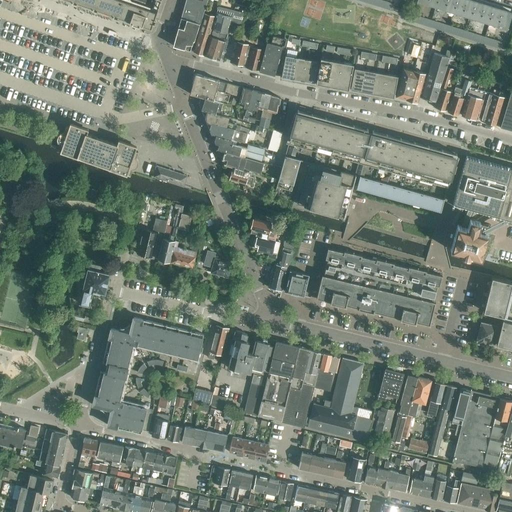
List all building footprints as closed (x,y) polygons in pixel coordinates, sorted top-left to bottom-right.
[(90,7),(90,6),(101,10),(100,10),(101,11),(102,10),(110,13),(109,13),(111,14),(111,13),(121,17),(122,18),(122,17),(130,20),(130,21),(131,21),(131,20),(141,24),(141,25),(142,25),(143,24),(150,27),(150,28),(151,28),(152,27),(151,27),(152,23),(153,24),(153,22),(154,19),(155,18),(154,18),(156,12),(157,13),(157,11),(156,11),(158,6),(159,7),(159,5),(160,0),(72,0),(80,2),(80,3),(81,4),(81,3),(89,6),(90,7)] [(185,0),(178,27),(178,28),(176,34),(173,45),(184,49),(185,49),(190,51),(193,41),(194,41),(199,24),(200,24),(207,0),(185,0)] [(247,0),(246,6),(256,9),(258,0),(247,0)] [(382,0),(376,0),(375,5),(393,10),(395,4),(382,0)] [(437,0),(435,6),(453,12),(456,0),(437,0)] [(456,0),(453,12),(471,17),(476,0),(474,0),(456,0)] [(471,17),(489,23),(494,6),(476,0),(471,17)] [(494,6),(489,23),(507,28),(511,12),(494,6)] [(237,10),(235,20),(243,22),(245,11),(237,10)] [(217,13),(217,12),(216,12),(212,29),(228,33),(232,17),(217,13)] [(203,55),(204,55),(211,29),(215,16),(205,14),(199,35),(194,52),(203,55)] [(411,21),(429,26),(431,20),(414,14),(411,21)] [(429,26),(447,32),(449,25),(431,20),(429,26)] [(447,32),(465,37),(467,31),(449,25),(447,32)] [(465,37),(482,43),(488,27),(487,26),(484,36),(467,31),(465,37)] [(488,27),(482,43),(504,50),(507,41),(503,40),(502,42),(488,37),(491,28),(488,27)] [(421,30),(413,57),(415,58),(428,62),(431,63),(434,53),(439,35),(421,30)] [(25,31),(21,44),(47,52),(51,39),(25,31)] [(204,55),(220,60),(226,41),(210,36),(204,55)] [(265,48),(267,40),(257,38),(256,46),(265,48)] [(238,41),(232,62),(242,65),(242,66),(247,67),(247,68),(257,70),(262,49),(252,47),(251,50),(247,49),(248,44),(238,41)] [(259,71),(275,75),(282,46),(267,42),(259,71)] [(281,76),(292,79),(296,57),(285,55),(281,76)] [(292,79),(303,81),(307,59),(296,57),(292,79)] [(316,83),(327,85),(332,59),(321,57),(316,83)] [(307,59),(303,81),(314,83),(318,61),(307,59)] [(327,85),(338,87),(342,61),(332,59),(327,85)] [(342,61),(338,87),(349,89),(354,63),(342,61)] [(351,89),(362,92),(366,70),(355,68),(351,89)] [(406,99),(417,102),(425,73),(414,70),(404,68),(396,96),(406,99)] [(450,80),(452,70),(446,68),(441,86),(434,107),(445,110),(452,90),(446,88),(448,80),(450,80)] [(362,92),(372,93),(376,72),(366,70),(362,92)] [(372,93),(383,95),(387,74),(376,72),(372,93)] [(193,83),(220,91),(220,90),(225,92),(238,96),(241,87),(219,80),(218,80),(204,76),(202,75),(202,76),(197,74),(196,73),(195,75),(193,83)] [(387,74),(383,95),(394,98),(398,76),(387,74)] [(50,75),(48,82),(102,99),(106,87),(82,79),(80,85),(50,75)] [(447,111),(458,114),(463,102),(465,102),(471,83),(464,81),(459,96),(453,94),(447,111)] [(198,95),(201,96),(213,100),(213,99),(222,102),(225,92),(220,90),(220,91),(193,83),(193,84),(190,92),(190,93),(191,94),(197,95),(198,96),(198,95)] [(439,88),(425,84),(422,98),(435,101),(439,88)] [(244,107),(247,108),(252,90),(243,87),(239,102),(245,104),(244,107)] [(468,94),(462,115),(478,120),(478,119),(480,120),(489,92),(470,87),(468,94)] [(500,126),(511,129),(511,87),(509,97),(508,98),(500,126)] [(257,110),(258,108),(262,92),(252,90),(247,108),(247,110),(252,111),(253,109),(257,110)] [(259,126),(263,127),(271,94),(262,92),(258,108),(263,109),(259,126)] [(480,120),(500,126),(508,98),(489,92),(480,120)] [(271,94),(263,127),(268,128),(272,112),(278,113),(281,97),(271,94)] [(202,109),(207,111),(221,115),(222,110),(221,110),(223,102),(222,102),(213,99),(213,100),(201,96),(199,103),(202,109)] [(289,143),(286,142),(286,143),(359,163),(368,130),(368,129),(367,128),(367,129),(358,127),(358,125),(355,125),(355,126),(354,126),(354,125),(353,125),(344,123),(344,122),(342,121),(341,122),(340,122),(341,121),(339,121),(330,119),(330,118),(328,117),(327,118),(327,117),(325,117),(325,118),(316,115),(316,114),(314,113),(313,114),(313,113),(312,113),(311,114),(303,112),(299,111),(299,110),(298,109),(297,110),(289,143)] [(205,118),(207,122),(211,123),(235,129),(237,124),(228,122),(229,117),(221,115),(207,111),(205,118)] [(207,122),(211,133),(233,139),(236,140),(237,140),(238,135),(238,134),(247,137),(248,135),(249,132),(239,129),(240,125),(237,124),(235,129),(211,123),(207,122)] [(58,140),(60,143),(58,149),(130,174),(132,169),(136,167),(138,164),(138,160),(136,157),(138,151),(135,150),(137,146),(119,139),(117,144),(87,133),(88,129),(70,123),(69,127),(66,126),(64,132),(60,133),(58,136),(58,140)] [(282,132),(276,130),(268,128),(263,147),(276,151),(279,142),(280,142),(279,141),(282,132)] [(372,131),(363,164),(450,188),(450,187),(448,187),(452,171),(455,171),(457,164),(454,163),(457,153),(456,153),(446,151),(447,150),(444,149),(444,150),(443,150),(443,149),(442,149),(442,150),(433,147),(433,146),(430,145),(430,146),(429,146),(428,145),(428,146),(419,143),(419,142),(416,141),(416,143),(415,142),(414,141),(414,142),(405,139),(405,138),(403,138),(402,139),(401,139),(402,138),(400,138),(391,136),(391,135),(389,134),(388,135),(388,134),(386,134),(380,133),(380,132),(376,130),(376,131),(374,131),(374,130),(372,130),(372,131)] [(211,133),(218,149),(241,155),(241,156),(247,157),(246,158),(261,162),(265,149),(248,144),(247,148),(232,143),(233,139),(211,133)] [(289,146),(287,153),(295,155),(297,148),(289,146)] [(224,163),(233,166),(243,169),(243,168),(246,158),(247,157),(241,156),(241,155),(218,149),(224,163)] [(266,153),(264,163),(274,165),(280,167),(282,157),(276,155),(266,153)] [(285,155),(276,189),(277,186),(292,190),(300,160),(310,163),(298,204),(343,217),(344,217),(345,216),(344,216),(347,207),(348,206),(347,205),(350,196),(350,195),(353,186),(353,185),(356,175),(356,174),(285,155)] [(481,258),(488,233),(482,232),(478,231),(478,229),(480,222),(470,219),(468,228),(465,227),(473,209),(503,217),(503,219),(508,220),(508,219),(511,219),(511,168),(466,156),(453,203),(455,204),(454,206),(463,209),(464,206),(469,208),(462,226),(458,225),(451,250),(481,258)] [(246,158),(243,168),(261,173),(264,163),(261,162),(246,158)] [(157,165),(156,168),(153,176),(184,186),(187,175),(157,165)] [(230,178),(252,184),(254,177),(250,175),(251,171),(233,166),(232,171),(231,171),(229,172),(228,175),(229,176),(230,177),(230,178)] [(445,198),(360,175),(357,187),(358,187),(358,186),(365,188),(365,190),(378,194),(378,192),(385,194),(386,195),(386,194),(393,196),(392,198),(405,201),(406,200),(413,202),(414,203),(414,202),(420,204),(420,205),(433,209),(434,207),(440,209),(440,210),(441,210),(445,198)] [(178,209),(173,227),(174,227),(178,228),(183,206),(183,205),(179,204),(176,204),(175,208),(178,209)] [(183,206),(182,213),(178,228),(188,230),(191,216),(191,215),(192,213),(193,213),(194,209),(183,206)] [(272,212),(271,218),(280,220),(281,214),(282,214),(272,211),(272,212)] [(251,227),(250,231),(260,234),(260,236),(275,240),(277,232),(272,231),(271,236),(268,235),(271,223),(253,218),(253,219),(251,220),(250,224),(251,226),(251,227)] [(143,229),(137,253),(152,257),(158,231),(164,232),(167,220),(161,219),(159,226),(154,224),(152,231),(143,229)] [(283,238),(293,241),(298,222),(289,219),(283,238)] [(482,232),(508,220),(503,219),(478,229),(478,231),(482,232)] [(166,225),(165,232),(172,234),(174,227),(173,227),(166,225)] [(158,259),(170,262),(174,246),(175,241),(178,228),(174,227),(172,234),(172,235),(171,235),(170,240),(163,238),(158,259)] [(256,248),(257,248),(257,249),(269,252),(268,257),(276,259),(277,254),(272,253),(275,240),(257,236),(254,244),(255,245),(256,248)] [(178,242),(175,241),(174,246),(170,262),(181,264),(185,249),(177,247),(178,242)] [(269,287),(281,290),(292,250),(292,247),(284,245),(284,248),(283,248),(279,264),(275,263),(269,287)] [(326,257),(325,259),(327,259),(323,275),(322,274),(322,276),(317,296),(316,298),(330,301),(330,302),(346,306),(346,305),(358,308),(358,309),(374,313),(374,311),(400,318),(400,319),(416,323),(416,322),(430,325),(430,324),(435,303),(436,302),(434,301),(438,286),(440,286),(440,285),(442,277),(442,275),(426,272),(427,271),(409,266),(409,267),(394,264),(394,263),(376,258),(376,260),(362,256),(362,255),(344,251),(344,252),(328,248),(328,249),(326,257)] [(185,249),(181,264),(193,267),(196,251),(185,249)] [(208,250),(204,264),(212,266),(211,272),(228,277),(232,262),(226,260),(227,255),(221,254),(219,259),(215,257),(214,257),(215,252),(208,250)] [(110,282),(110,281),(109,281),(108,280),(110,273),(100,271),(101,267),(100,265),(91,263),(89,264),(88,268),(80,303),(89,305),(92,293),(100,295),(101,292),(105,293),(107,286),(108,286),(109,285),(109,284),(110,283),(110,282)] [(309,274),(290,270),(285,291),(304,296),(309,274)] [(511,281),(492,277),(484,311),(503,316),(497,344),(511,347),(511,281)] [(73,300),(79,302),(83,288),(77,286),(73,300)] [(84,322),(94,325),(97,314),(86,312),(84,322)] [(197,359),(204,334),(133,317),(130,332),(111,328),(103,362),(107,363),(105,371),(101,370),(92,404),(111,409),(107,425),(141,433),(142,430),(148,431),(153,409),(120,401),(134,343),(197,359)] [(494,325),(481,322),(477,339),(478,340),(477,342),(486,344),(486,342),(494,344),(499,326),(498,326),(500,318),(496,317),(494,325)] [(222,354),(229,328),(216,325),(214,334),(212,342),(208,357),(214,358),(215,353),(222,354)] [(77,337),(85,339),(86,335),(90,336),(90,335),(91,335),(92,334),(86,332),(87,331),(92,332),(92,331),(91,331),(91,330),(87,329),(87,328),(79,326),(78,331),(79,331),(77,337)] [(254,373),(267,376),(276,340),(270,339),(269,342),(256,339),(257,336),(256,336),(253,347),(248,346),(249,341),(246,340),(248,334),(235,330),(233,338),(235,339),(228,366),(254,373)] [(258,415),(281,420),(299,346),(298,346),(277,341),(276,340),(267,376),(258,415)] [(299,346),(281,420),(281,421),(304,427),(317,373),(310,371),(309,376),(304,374),(311,349),(299,346)] [(312,349),(311,349),(304,374),(309,376),(310,371),(317,373),(322,352),(321,352),(312,349)] [(319,368),(314,387),(332,391),(336,372),(340,356),(323,352),(319,368)] [(361,372),(364,362),(343,357),(332,401),(325,399),(324,405),(313,403),(309,418),(307,426),(366,441),(372,419),(356,415),(358,408),(353,406),(361,372)] [(386,368),(378,397),(396,402),(401,381),(403,373),(386,368)] [(258,416),(267,376),(254,373),(244,412),(258,416)] [(388,441),(387,447),(398,449),(400,442),(408,414),(410,406),(412,399),(417,377),(408,374),(403,392),(400,403),(401,404),(399,414),(397,414),(390,439),(391,439),(390,442),(388,441)] [(410,406),(408,414),(415,416),(422,414),(425,402),(431,380),(417,377),(412,399),(410,406)] [(446,384),(435,381),(434,381),(435,381),(430,399),(427,412),(435,414),(439,401),(441,402),(446,384)] [(450,408),(456,386),(446,384),(428,452),(437,455),(449,408),(450,408)] [(210,403),(212,394),(213,392),(196,387),(193,399),(210,403)] [(457,424),(461,425),(470,390),(461,387),(452,422),(457,424)] [(495,469),(498,458),(504,433),(511,404),(511,400),(499,397),(487,394),(486,397),(479,396),(480,393),(471,391),(471,390),(470,390),(453,460),(482,467),(482,468),(495,471),(495,469)] [(161,393),(157,406),(166,408),(169,394),(161,393)] [(224,408),(226,397),(212,394),(210,403),(210,405),(224,408)] [(370,428),(388,433),(394,409),(376,405),(370,428)] [(511,408),(505,434),(498,458),(495,471),(510,475),(511,467),(511,408)] [(157,413),(156,418),(155,417),(152,435),(165,438),(169,421),(167,420),(169,415),(157,413)] [(408,414),(402,437),(407,438),(413,416),(408,414)] [(167,439),(178,441),(179,440),(178,440),(181,427),(170,424),(167,438),(167,439)] [(18,427),(18,430),(0,425),(0,443),(14,446),(14,447),(15,447),(16,445),(21,447),(26,428),(18,427)] [(29,435),(35,436),(37,436),(39,427),(31,425),(29,435)] [(182,442),(192,444),(196,428),(185,426),(182,442)] [(47,428),(44,440),(65,445),(68,433),(47,428)] [(200,446),(203,446),(206,430),(196,428),(192,444),(200,446)] [(206,447),(213,448),(217,433),(206,430),(203,446),(206,447)] [(217,433),(213,448),(224,451),(227,435),(217,433)] [(231,452),(241,455),(245,439),(233,436),(229,451),(231,452)] [(96,440),(96,439),(85,437),(84,441),(81,453),(94,456),(98,440),(96,440)] [(408,447),(426,452),(429,441),(420,439),(420,440),(411,438),(408,447)] [(241,455),(253,457),(257,442),(245,439),(241,455)] [(43,444),(42,450),(63,455),(65,445),(44,440),(43,444)] [(97,456),(109,459),(112,443),(108,442),(108,443),(100,441),(97,456)] [(257,442),(253,457),(265,460),(269,444),(257,442)] [(324,456),(325,453),(327,443),(322,442),(319,455),(313,454),(309,470),(320,472),(324,456)] [(112,443),(109,459),(113,460),(112,465),(119,466),(123,446),(115,444),(112,443)] [(122,462),(132,464),(136,448),(133,448),(133,447),(125,446),(122,462)] [(132,464),(142,466),(146,450),(143,450),(136,448),(132,464)] [(42,450),(39,461),(60,466),(61,465),(60,465),(63,455),(42,450)] [(142,466),(153,469),(156,453),(149,451),(146,450),(142,466)] [(335,459),(331,475),(342,477),(346,461),(340,460),(342,451),(337,450),(335,459)] [(298,467),(309,470),(313,454),(302,452),(298,467)] [(442,458),(451,460),(453,454),(443,452),(442,458)] [(153,469),(163,471),(166,455),(163,454),(156,453),(153,469)] [(364,482),(374,484),(378,468),(371,467),(374,455),(370,454),(364,482)] [(401,459),(400,464),(403,464),(405,459),(407,459),(408,456),(407,456),(402,454),(401,459)] [(166,455),(163,471),(173,473),(177,457),(169,456),(169,455),(166,455)] [(320,472),(331,475),(335,459),(324,456),(320,472)] [(366,460),(351,456),(347,478),(361,481),(366,460)] [(60,466),(39,461),(37,460),(36,464),(44,466),(43,473),(58,477),(60,466)] [(385,486),(388,470),(390,462),(386,462),(384,469),(378,468),(374,484),(381,485),(381,486),(385,486)] [(215,482),(227,485),(230,469),(218,466),(215,482)] [(399,473),(395,488),(406,491),(410,469),(406,468),(405,474),(399,473)] [(74,479),(73,483),(103,490),(103,487),(104,484),(97,483),(97,484),(91,483),(93,472),(77,469),(75,479),(74,479)] [(239,486),(242,472),(232,469),(226,494),(227,494),(225,499),(229,500),(233,485),(239,486)] [(387,487),(395,488),(399,473),(388,470),(385,486),(387,487)] [(253,474),(242,472),(239,486),(249,488),(253,474)] [(457,499),(457,502),(472,506),(485,509),(494,510),(497,494),(491,493),(492,489),(479,486),(475,485),(473,484),(471,484),(467,483),(468,481),(473,482),(477,482),(477,479),(478,475),(474,474),(463,472),(463,475),(462,479),(461,480),(461,482),(457,499)] [(27,488),(45,492),(50,494),(54,480),(30,474),(27,487),(27,488)] [(422,479),(419,494),(429,496),(433,482),(434,476),(424,474),(422,479)] [(253,489),(265,492),(268,477),(256,475),(253,489)] [(268,477),(265,492),(277,494),(280,480),(268,477)] [(409,492),(419,494),(422,479),(412,477),(409,491),(409,492)] [(103,490),(100,499),(100,503),(109,505),(113,489),(107,488),(109,479),(105,478),(104,484),(103,487),(103,490)] [(435,478),(431,497),(442,499),(446,481),(435,478)] [(129,510),(133,494),(127,493),(129,484),(130,480),(126,479),(125,484),(123,492),(119,508),(129,510)] [(454,487),(447,485),(444,500),(455,502),(460,480),(455,479),(454,487)] [(278,496),(290,499),(293,483),(282,480),(278,496)] [(496,511),(501,511),(511,511),(511,483),(499,480),(497,489),(501,490),(499,498),(496,511)] [(109,505),(119,508),(123,492),(118,490),(119,482),(115,481),(113,490),(113,489),(109,505)] [(97,499),(100,499),(103,490),(73,483),(73,487),(71,494),(73,498),(73,497),(86,500),(89,490),(95,491),(94,494),(98,495),(97,499)] [(294,498),(304,500),(307,486),(297,484),(294,498)] [(18,499),(42,504),(45,492),(27,488),(27,487),(21,486),(18,499)] [(162,511),(167,493),(168,489),(155,486),(154,491),(162,492),(161,500),(154,499),(151,511),(162,511)] [(307,486),(304,500),(303,507),(308,508),(309,502),(315,503),(318,488),(307,486)] [(129,510),(139,511),(142,496),(144,488),(140,487),(138,495),(133,494),(129,510)] [(142,496),(139,511),(148,511),(152,498),(154,488),(150,487),(148,494),(149,495),(148,497),(142,496)] [(328,491),(318,488),(315,503),(325,505),(328,491)] [(339,493),(328,491),(325,505),(336,507),(339,493)] [(167,493),(162,511),(173,511),(176,503),(169,502),(171,494),(167,493)] [(348,511),(352,496),(341,493),(336,511),(342,511),(343,510),(348,511)] [(202,511),(206,497),(202,496),(200,504),(198,503),(197,509),(190,507),(189,511),(202,511)] [(363,511),(366,499),(354,496),(350,511),(363,511)] [(210,511),(209,511),(210,506),(208,505),(210,498),(206,497),(202,511),(210,511)] [(15,511),(17,511),(39,511),(42,504),(18,499),(15,511)] [(267,508),(275,510),(276,510),(277,503),(269,502),(267,508)] [(417,511),(417,510),(402,507),(399,509),(397,506),(385,503),(382,505),(380,511),(417,511)]
